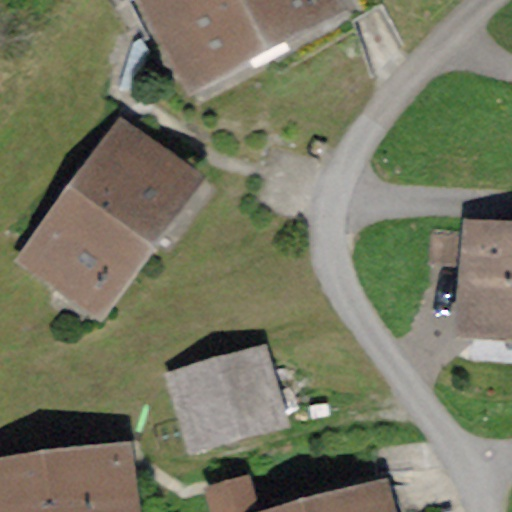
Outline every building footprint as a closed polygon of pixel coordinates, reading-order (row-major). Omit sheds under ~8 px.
[(176,11),(194,46),(278,0),(154,0),(164,18),(176,11)] [(56,257),(64,246),(93,268),(167,167),(138,145),(145,134),(115,113),(26,235),(56,257)] [(511,252),(427,246),(424,273),(458,275),(460,251),(473,252),(467,334),(511,337),(511,252)] [(267,397),(366,369),(324,312),(249,333),(267,397)] [(267,397),(248,330),(201,344),(201,346),(221,413),(268,400),(267,397)] [(163,355),(185,423),(221,413),(201,346),(201,344),(163,355)] [(0,511),(103,511),(103,506),(116,504),(108,442),(0,457),(0,511)] [(377,511),(367,478),(248,511),(377,511)]
